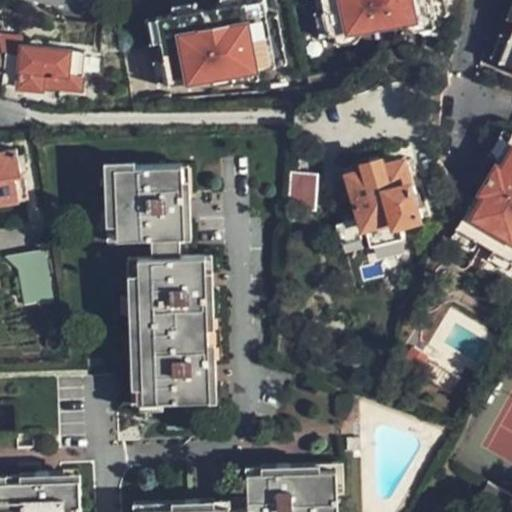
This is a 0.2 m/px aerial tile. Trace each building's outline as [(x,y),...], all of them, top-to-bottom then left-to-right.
[(227,0),(216,2),(217,10),(242,6),(241,0),(227,0)] [(326,0),(328,8),(333,38),(443,21),(439,0),(326,0)] [(450,0),(439,0),(443,21),(454,19),(450,0)] [(168,18),(142,23),(152,90),(172,87),(200,82),(224,79),(251,75),(270,71),(259,4),(242,6),(217,10),(195,14),(168,18)] [(167,10),(168,18),(195,14),(193,5),(167,10)] [(328,8),(317,10),(321,39),(333,38),(328,8)] [(90,23),(60,20),(58,47),(80,48),(88,49),(90,23)] [(16,34),(0,33),(0,51),(14,53),(15,43),(16,34)] [(511,45),(511,39),(505,37),(494,61),(504,65),(511,45)] [(58,47),(15,43),(14,53),(0,51),(0,82),(12,84),(11,87),(37,89),(38,86),(76,88),(80,48),(58,47)] [(251,75),(224,79),(226,90),(253,86),(251,75)] [(200,82),(172,87),(175,99),(202,95),(200,82)] [(511,130),(455,228),(511,261),(511,130)] [(0,199),(21,197),(14,149),(0,150),(0,199)] [(423,215),(405,158),(385,165),(383,156),(365,161),(366,170),(352,174),(371,241),(405,232),(403,221),(423,215)] [(191,162),(125,163),(126,235),(160,235),(160,254),(145,254),(149,399),(219,397),(214,253),(187,253),(188,234),(194,234),(191,162)] [(310,209),(312,173),(291,172),(289,207),(310,209)] [(511,265),(511,261),(455,228),(450,238),(508,272),(511,265)] [(55,300),(49,246),(18,250),(23,303),(55,300)] [(153,508),(152,511),(348,511),(348,466),(256,469),(257,504),(153,508)] [(0,511),(86,511),(86,473),(0,475),(0,511)] [(508,511),(511,505),(511,500),(489,487),(474,511),(508,511)]
